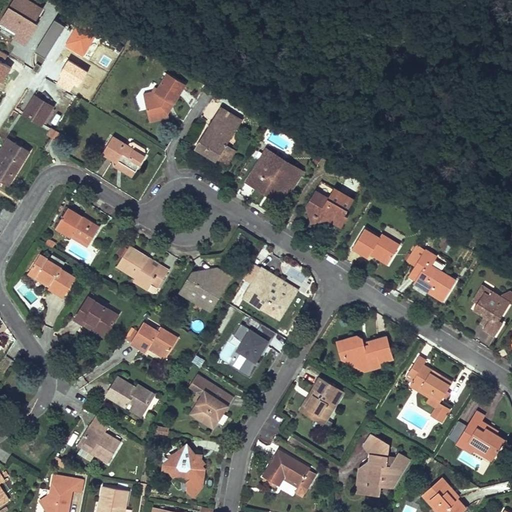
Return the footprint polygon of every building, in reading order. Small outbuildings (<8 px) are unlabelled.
[(43,9),(38,7),(42,0),(15,0),(2,22),(29,38),(38,24),(34,22),(43,9)] [(81,20),(65,46),(81,55),(96,30),(81,20)] [(37,50),(47,57),(65,28),(55,22),(37,50)] [(7,55),(0,50),(0,78),(4,81),(13,66),(4,61),(7,55)] [(68,61),(55,83),(68,91),(73,82),(79,86),(87,72),(68,61)] [(186,84),(168,73),(158,89),(154,95),(144,97),(150,121),(169,116),(168,113),(167,109),(171,102),(174,103),(186,84)] [(143,94),(144,97),(154,95),(158,89),(155,87),(152,92),(143,94)] [(223,96),(216,92),(213,98),(219,102),(223,96)] [(35,96),(25,113),(42,124),(52,107),(35,96)] [(242,120),(220,107),(195,147),(217,160),(217,159),(227,144),(242,120)] [(60,133),(51,127),(47,134),(56,140),(60,133)] [(145,156),(113,136),(102,153),(118,162),(119,161),(136,171),(145,156)] [(31,151),(9,137),(0,152),(0,185),(4,180),(11,184),(31,151)] [(236,150),(227,144),(217,159),(227,165),(234,154),(233,154),(236,150)] [(276,154),(267,148),(246,181),(256,187),(259,183),(285,199),(303,171),(291,164),(286,172),(271,162),(276,154)] [(291,164),(276,154),(271,162),(286,172),(291,164)] [(136,171),(119,161),(118,162),(115,166),(132,177),(136,171)] [(285,199),(259,183),(256,187),(282,204),(285,199)] [(328,198),(315,191),(310,200),(314,202),(308,211),(323,220),(326,216),(332,219),(331,220),(342,227),(348,217),(344,214),(346,210),(347,210),(354,200),(334,189),(328,198)] [(100,227),(68,208),(56,227),(71,236),(73,232),(90,242),(100,227)] [(323,220),(308,211),(312,222),(323,220)] [(429,224),(420,218),(417,225),(425,230),(426,230),(429,224)] [(437,229),(429,224),(426,230),(434,234),(437,229)] [(369,257),(371,253),(372,251),(390,261),(400,245),(382,234),(379,237),(364,228),(353,247),(369,257)] [(90,242),(73,232),(71,236),(88,246),(90,242)] [(48,239),(45,244),(52,248),(56,243),(48,239)] [(415,266),(425,249),(417,244),(406,261),(415,266)] [(149,257),(130,245),(117,266),(136,277),(152,287),(154,284),(158,287),(169,270),(162,266),(160,269),(147,260),(149,257)] [(437,256),(425,249),(415,266),(423,271),(421,274),(419,274),(416,279),(414,282),(443,300),(456,280),(432,265),(437,256)] [(390,261),(372,251),(371,253),(388,264),(390,261)] [(62,267),(40,254),(30,270),(51,283),(49,286),(64,296),(75,277),(61,268),(62,267)] [(162,266),(149,257),(147,260),(160,269),(162,266)] [(290,284),(282,280),(280,283),(260,271),(262,268),(253,262),(243,278),(248,281),(252,284),(249,288),(244,297),(279,319),(288,306),(281,302),(285,296),(283,295),(290,284)] [(423,271),(415,266),(409,275),(416,279),(419,274),(421,274),(423,271)] [(262,268),(260,271),(280,283),(282,280),(262,267),(262,268)] [(207,281),(192,271),(179,291),(196,301),(199,295),(206,300),(205,302),(214,308),(232,278),(215,268),(207,281)] [(215,268),(192,271),(207,281),(215,268)] [(51,283),(30,270),(28,273),(49,286),(51,283)] [(152,287),(136,277),(134,281),(148,290),(151,289),(152,287)] [(298,289),(290,284),(283,295),(285,296),(281,302),(288,306),(298,289)] [(492,291),(482,285),(473,300),(477,302),(484,292),(489,295),(492,291)] [(499,296),(492,291),(489,295),(484,292),(477,302),(474,308),(484,315),(490,318),(485,326),(483,328),(495,335),(503,323),(499,321),(510,303),(511,303),(511,301),(511,293),(507,290),(501,292),(499,296)] [(206,300),(199,295),(196,301),(211,311),(214,308),(205,302),(206,300)] [(119,315),(89,296),(75,318),(84,323),(87,319),(108,332),(119,315)] [(490,318),(484,315),(479,323),(485,326),(490,318)] [(108,332),(87,319),(84,323),(105,336),(108,332)] [(158,331),(144,322),(139,331),(131,343),(146,351),(148,348),(150,344),(167,355),(178,338),(160,327),(158,331)] [(234,334),(242,339),(236,349),(247,356),(239,369),(250,376),(277,333),(263,324),(257,333),(241,323),(234,334)] [(125,339),(131,343),(139,331),(132,327),(125,339)] [(357,335),(350,337),(351,340),(341,343),(345,360),(352,364),(369,359),(370,366),(380,363),(380,362),(379,359),(393,355),(387,336),(368,341),(369,345),(365,346),(364,342),(363,339),(357,335)] [(341,358),(345,360),(341,343),(351,340),(350,337),(337,341),(341,358)] [(167,355),(150,344),(148,348),(165,358),(167,355)] [(196,355),(192,361),(200,366),(204,359),(196,355)] [(426,360),(419,355),(406,377),(413,381),(421,386),(419,390),(429,397),(440,403),(444,397),(447,391),(452,382),(424,364),(426,360)] [(369,359),(352,364),(365,371),(381,366),(380,363),(370,366),(369,359)] [(208,382),(198,375),(191,386),(204,394),(194,410),(195,415),(210,425),(215,424),(226,406),(226,405),(220,401),(221,399),(215,395),(210,392),(214,385),(208,381),(208,382)] [(137,387),(118,376),(107,395),(126,407),(129,402),(131,399),(135,402),(134,404),(144,411),(155,394),(139,384),(137,387)] [(344,391),(320,377),(314,387),(317,389),(310,400),(308,398),(300,409),(316,419),(320,414),(327,418),(344,391)] [(421,386),(413,381),(410,385),(419,390),(421,386)] [(232,397),(214,385),(210,392),(215,395),(221,399),(220,401),(226,405),(232,397)] [(317,389),(314,387),(308,398),(310,400),(317,389)] [(440,403),(429,397),(427,401),(437,407),(432,416),(436,419),(441,409),(447,413),(450,409),(440,403)] [(144,411),(134,404),(131,409),(142,415),(144,411)] [(447,413),(441,409),(436,419),(442,422),(447,413)] [(485,416),(477,410),(456,443),(472,453),(474,449),(477,445),(495,456),(505,439),(497,434),(486,427),(484,431),(478,427),(482,420),(485,416)] [(327,418),(320,414),(316,419),(313,424),(320,428),(328,431),(333,422),(327,418)] [(110,424),(96,415),(90,424),(83,434),(88,437),(83,444),(96,452),(95,455),(108,463),(121,442),(105,432),(110,424)] [(499,431),(482,420),(478,427),(484,431),(486,427),(497,434),(499,431)] [(389,444),(371,433),(363,445),(370,454),(369,467),(362,466),(359,468),(357,482),(369,483),(368,493),(379,495),(381,485),(391,486),(392,480),(397,481),(411,459),(399,452),(396,457),(388,456),(389,444)] [(88,437),(83,434),(77,444),(95,455),(96,452),(83,444),(88,437)] [(176,453),(170,456),(172,458),(165,464),(164,469),(170,470),(175,476),(180,472),(186,473),(190,478),(187,481),(186,481),(187,490),(194,496),(202,486),(203,479),(200,476),(203,474),(204,468),(201,465),(204,463),(201,459),(199,459),(199,455),(195,455),(187,445),(176,453)] [(495,456),(477,445),(474,449),(492,460),(495,456)] [(310,468),(279,450),(263,476),(265,477),(276,484),(279,485),(283,477),(286,473),(288,475),(288,476),(300,484),(302,480),(309,485),(316,474),(309,470),(310,468)] [(65,460),(57,455),(54,459),(62,464),(65,460)] [(180,472),(175,476),(184,477),(187,481),(190,478),(186,473),(180,472)] [(288,475),(286,473),(283,477),(298,486),(300,484),(288,476),(288,475)] [(74,478),(54,474),(49,497),(46,496),(44,506),(47,510),(46,511),(68,511),(72,490),(74,478)] [(276,484),(265,477),(264,479),(275,486),(276,484)] [(455,492),(442,477),(423,494),(434,507),(437,505),(442,511),(462,511),(466,509),(457,498),(454,494),(455,492)] [(84,480),(74,478),(72,490),(82,492),(84,480)] [(302,480),(300,484),(298,486),(295,492),(302,496),(309,485),(302,480)] [(369,483),(357,482),(356,491),(368,493),(369,483)] [(124,511),(129,490),(103,485),(100,501),(103,502),(101,511),(124,511)] [(0,505),(8,500),(0,487),(0,505)]
